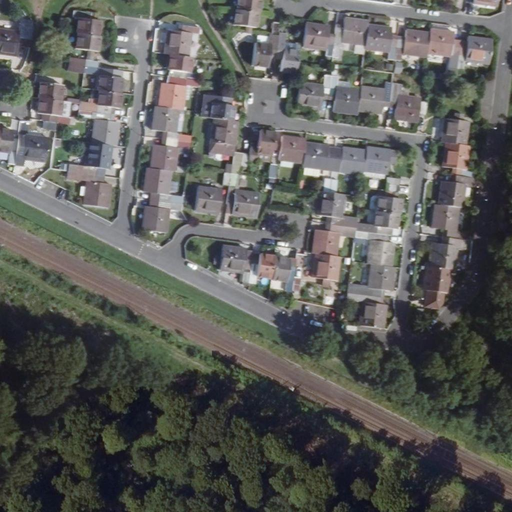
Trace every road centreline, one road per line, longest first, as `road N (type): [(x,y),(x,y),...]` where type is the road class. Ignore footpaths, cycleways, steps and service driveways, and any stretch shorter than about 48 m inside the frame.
road 1 (residential): [(399,343),(426,341),(478,273),(509,27)]
road 2 (residential): [(399,343),(418,149),(412,141),(281,124),(270,106)]
road 3 (residential): [(164,262),(301,332),(399,343)]
road 4 (residential): [(509,27),(304,0)]
road 5 (residential): [(120,240),(137,37)]
road 6 (residential): [(164,262),(185,232),(268,238),(282,228)]
road 7 (residential): [(0,180),(120,240)]
road 8 (track): [(511,417),(434,377),(414,344)]
